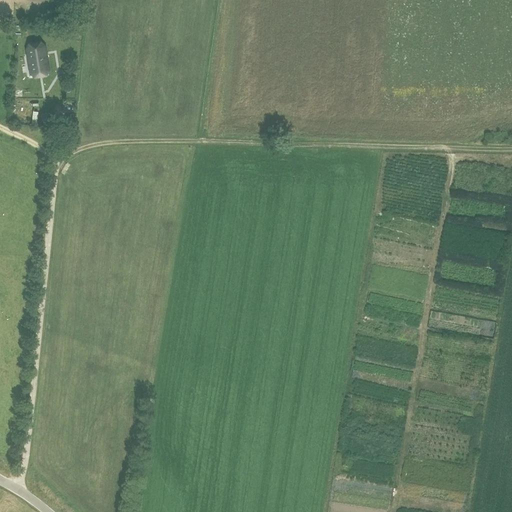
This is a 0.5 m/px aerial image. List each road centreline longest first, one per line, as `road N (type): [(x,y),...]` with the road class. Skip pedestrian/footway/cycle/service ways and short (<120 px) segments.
road 1 (track): [(53,170),(23,463),(13,486)]
road 2 (track): [(200,141),(511,148)]
road 3 (track): [(28,27),(63,44),(53,170)]
road 4 (track): [(53,170),(67,154),(101,142),(200,141)]
